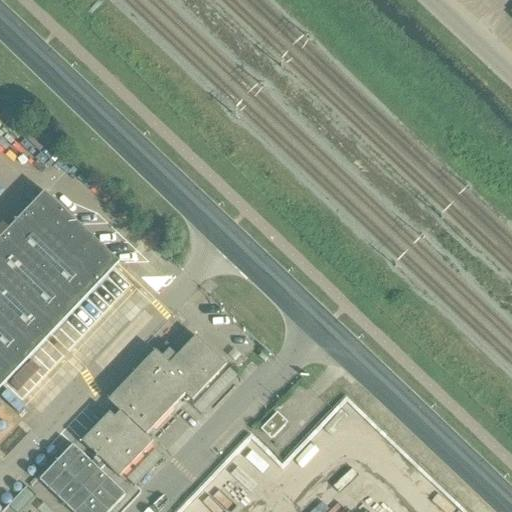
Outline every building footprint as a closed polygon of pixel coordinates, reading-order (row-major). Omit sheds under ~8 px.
[(26,130),(6,111),(0,117),(0,124),(17,140),(26,130)] [(0,240),(0,389),(119,264),(83,230),(92,221),(68,198),(59,207),(45,194),(0,240)] [(109,402),(120,413),(115,419),(110,414),(82,443),(120,479),(153,443),(147,437),(186,396),(192,402),(226,367),(196,338),(177,358),(170,350),(162,358),(156,352),(109,402)] [(261,431),(268,437),(284,421),(277,414),(261,431)] [(40,481),(71,511),(110,511),(125,497),(73,447),(40,481)]
